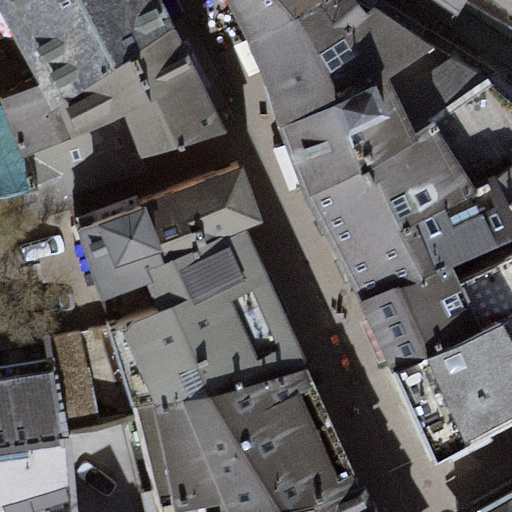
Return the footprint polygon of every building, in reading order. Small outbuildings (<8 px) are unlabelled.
[(123,157),(228,130),(162,0),(0,0),(0,36),(9,30),(39,83),(1,99),(3,104),(31,187),(123,157)] [(354,296),(431,465),(511,422),(511,91),(498,80),(481,72),(372,0),(226,0),(249,43),(304,197),(354,296)] [(441,0),(459,12),(465,0),(441,0)] [(0,198),(31,187),(3,104),(0,105),(0,198)] [(101,287),(142,271),(238,233),(261,224),(239,169),(79,232),(101,287)] [(156,309),(104,324),(133,409),(301,374),(238,233),(142,271),(156,309)] [(46,316),(0,325),(0,454),(66,445),(65,434),(50,337),(46,316)] [(104,324),(50,337),(65,434),(135,421),(133,409),(104,324)] [(301,374),(133,409),(135,421),(162,511),(270,511),(349,481),(301,374)] [(73,511),(66,445),(0,454),(0,511),(73,511)] [(365,511),(349,481),(270,511),(365,511)] [(511,511),(511,487),(471,511),(511,511)]
